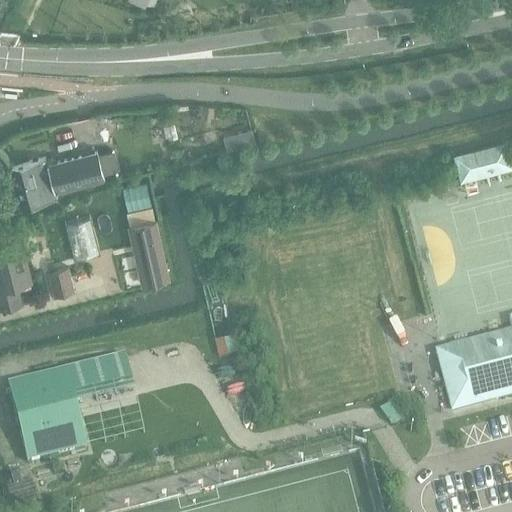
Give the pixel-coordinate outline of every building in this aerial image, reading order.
[(182,8),(180,12),(180,17),(184,19),(189,19),(192,15),(191,10),(187,7),(182,8)] [(252,130),(237,134),(241,147),(255,143),(252,130)] [(462,180),(510,167),(504,145),(456,158),(462,180)] [(183,149),(177,151),(180,163),(186,162),(183,149)] [(55,192),(104,179),(103,175),(120,171),(115,152),(98,156),(97,152),(47,165),(46,159),(18,166),(10,168),(21,208),(29,206),(56,198),(55,192)] [(65,224),(74,260),(98,254),(90,218),(65,224)] [(129,226),(128,227),(140,286),(169,280),(156,221),(155,221),(129,226)] [(18,285),(32,281),(21,238),(0,242),(0,284),(1,287),(0,287),(0,309),(23,304),(18,285)] [(57,298),(76,293),(70,270),(51,275),(57,298)] [(511,320),(507,321),(510,335),(438,353),(453,411),(511,395),(511,320)] [(124,357),(7,385),(26,463),(86,448),(74,399),(131,384),(124,357)] [(17,469),(9,471),(13,484),(21,482),(17,469)]
